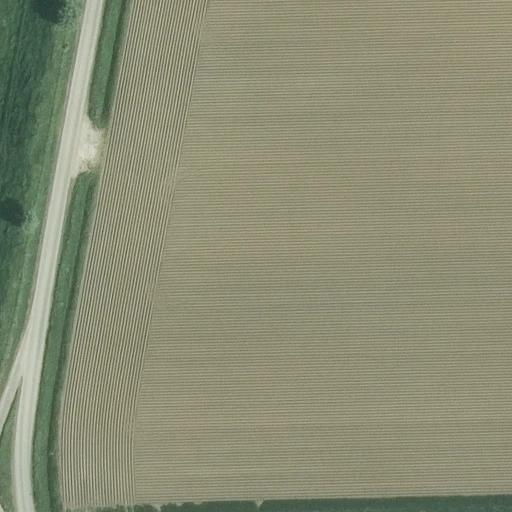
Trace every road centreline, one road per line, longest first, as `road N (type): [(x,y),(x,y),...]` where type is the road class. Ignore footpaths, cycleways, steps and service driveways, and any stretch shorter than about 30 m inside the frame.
road 1 (unclassified): [(30,355),(95,0)]
road 2 (unclassified): [(27,511),(30,355)]
